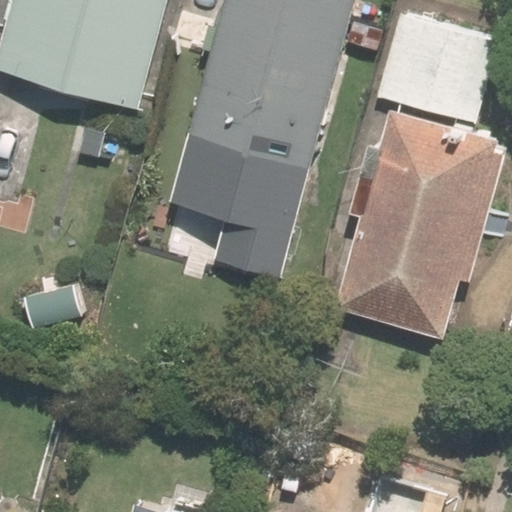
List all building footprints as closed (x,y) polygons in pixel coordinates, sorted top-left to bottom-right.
[(169,0),(12,0),(0,47),(0,71),(139,110),(169,0)] [(280,275),(291,234),(292,235),(356,3),(345,0),(228,0),(173,202),(224,216),(213,257),(280,275)] [(499,41),(401,15),(379,97),(476,124),(499,41)] [(498,141),(390,111),(337,305),(445,334),(498,141)] [(170,511),(136,503),(133,511),(170,511)]
